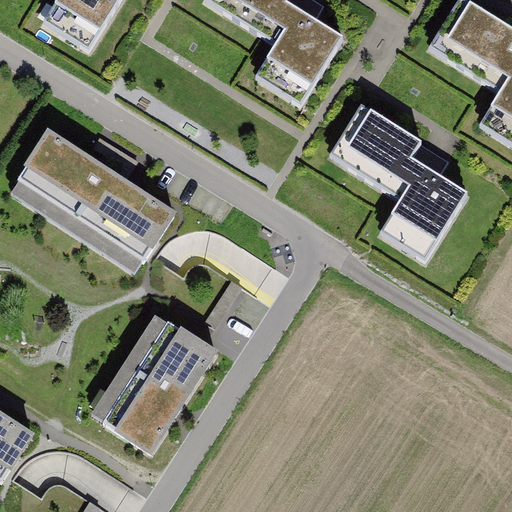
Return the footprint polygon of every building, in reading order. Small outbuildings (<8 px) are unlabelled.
[(57,0),(46,18),(90,46),(119,0),(57,0)] [(325,7),(312,0),(209,0),(278,42),(257,76),(304,105),(345,38),(317,20),(325,7)] [(511,27),(467,0),(462,0),(435,45),(506,90),(485,123),(511,139),(511,27)] [(452,162),(362,105),(333,152),(405,198),(384,231),(428,258),(468,194),(442,177),(452,162)] [(177,211),(45,130),(5,194),(137,276),(177,211)] [(214,353),(156,316),(92,414),(150,452),(214,353)] [(0,411),(0,486),(34,434),(0,411)] [(6,511),(8,511),(35,511),(41,499),(13,489),(6,511)]
